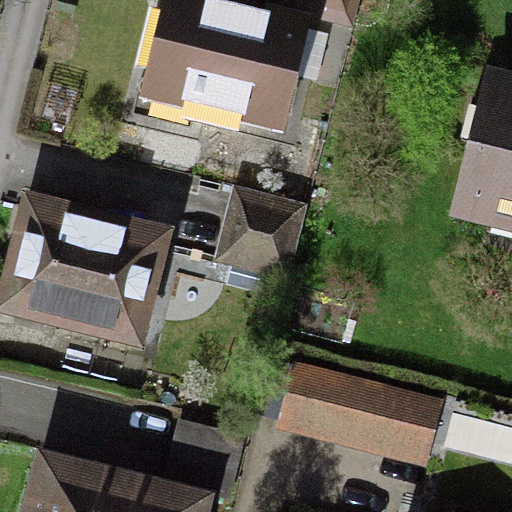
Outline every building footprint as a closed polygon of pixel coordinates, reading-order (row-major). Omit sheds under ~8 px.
[(299,27),(189,0),(175,0),(153,89),(276,119),(299,27)] [(350,0),(287,0),(287,5),(346,20),(350,0)] [(511,87),(494,83),(463,205),(511,217),(511,87)] [(299,211),(239,194),(219,261),(279,278),(299,211)] [(132,328),(155,239),(33,207),(10,297),(132,328)] [(434,403),(300,369),(287,419),(422,453),(434,403)] [(245,439),(187,421),(169,477),(227,495),(245,439)] [(47,465),(35,511),(193,511),(196,501),(47,465)]
